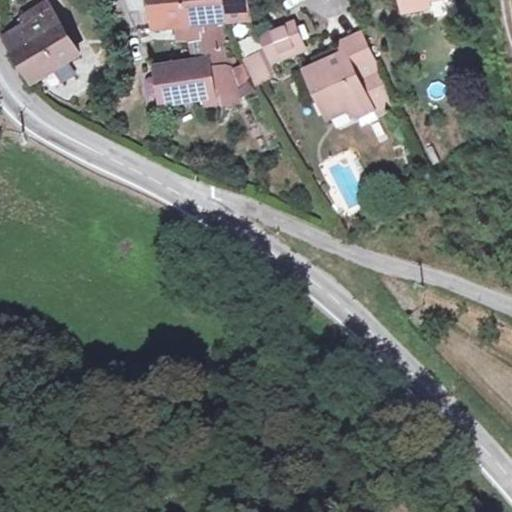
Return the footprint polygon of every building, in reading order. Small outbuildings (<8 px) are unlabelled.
[(188,40),(191,64),(153,68),(158,107),(210,100),(211,109),(237,106),(236,97),(231,58),(225,59),(221,29),(219,21),(250,17),(248,0),(149,0),(153,30),(175,27),(177,42),(188,40)] [(417,4),(391,7),(393,17),(418,15),(417,4)] [(74,55),(80,52),(53,6),(8,34),(35,79),(38,77),(74,55)] [(337,40),(358,31),(351,16),(330,26),(337,40)] [(291,24),(265,36),(273,54),(299,42),(291,24)] [(360,32),(339,41),(342,49),(308,64),(328,109),(338,105),(353,110),(369,104),(356,72),(374,63),(360,32)] [(304,56),(308,64),(342,49),(339,41),(304,56)] [(244,60),(256,86),(274,78),(262,51),(244,60)] [(38,77),(46,90),(82,68),(74,55),(38,77)] [(356,72),(369,104),(389,96),(374,63),(356,72)]
